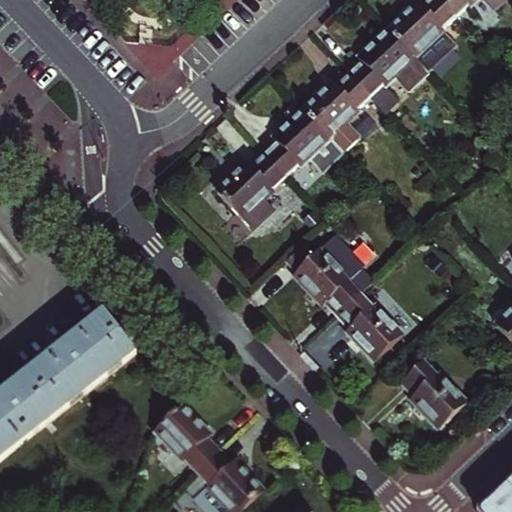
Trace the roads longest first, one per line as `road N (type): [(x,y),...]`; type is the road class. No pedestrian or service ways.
road 1 (residential): [(405,511),(125,220),(117,196),(122,133)]
road 2 (residential): [(122,133),(175,119),(304,0)]
road 3 (residential): [(122,133),(104,97),(12,0)]
